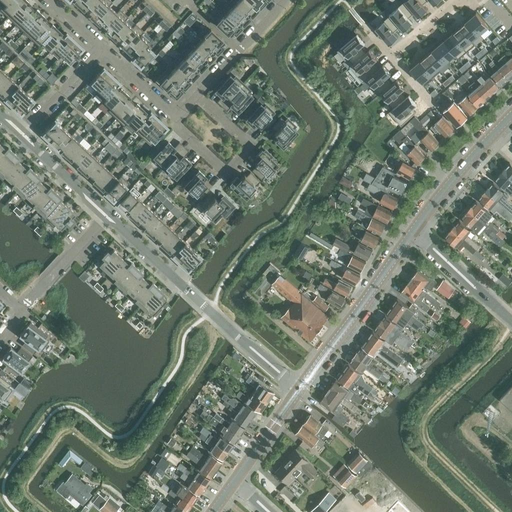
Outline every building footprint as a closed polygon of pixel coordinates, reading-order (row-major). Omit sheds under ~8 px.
[(0,9),(0,10),(9,0),(0,0),(0,4),(2,7),(0,9)] [(9,0),(0,10),(8,17),(24,0),(9,0)] [(24,0),(8,17),(16,25),(32,7),(29,4),(29,3),(26,0),(24,0)] [(84,9),(88,12),(98,0),(84,0),(79,5),(83,10),(84,9)] [(91,16),(95,20),(112,2),(109,0),(98,0),(88,12),(91,15),(91,16)] [(245,0),(230,0),(230,1),(249,19),(247,17),(250,14),(251,16),(257,10),(245,0)] [(245,0),(257,10),(256,9),(258,6),(260,7),(265,1),(263,0),(245,0)] [(403,0),(405,1),(390,14),(404,30),(413,23),(409,18),(415,13),(418,17),(404,0),(403,0)] [(430,0),(404,0),(418,17),(427,9),(423,4),(428,0),(429,0),(434,5),(434,4),(430,0)] [(230,1),(222,10),(240,28),(241,27),(239,26),(242,23),(243,24),(249,19),(230,1)] [(100,23),(104,27),(120,9),(116,13),(109,6),(112,2),(95,20),(99,24),(100,23)] [(16,25),(24,32),(41,14),(36,10),(36,11),(32,7),(16,25)] [(106,31),(111,35),(128,17),(120,9),(104,27),(107,30),(106,31)] [(222,10),(213,19),(230,35),(234,32),(235,33),(240,28),(222,10)] [(476,12),(468,20),(480,34),(489,27),(476,12)] [(24,32),(32,39),(48,22),(44,19),(45,18),(41,14),(24,32)] [(390,15),(375,28),(389,44),(398,36),(394,32),(400,27),(403,31),(404,30),(390,14),(389,14),(390,15)] [(116,38),(119,41),(136,24),(135,24),(132,27),(125,20),(128,17),(111,35),(115,39),(116,38)] [(468,20),(459,27),(475,45),(475,44),(472,41),(480,34),(468,20)] [(32,39),(40,47),(57,28),(52,24),(51,25),(48,22),(32,39)] [(122,46),(126,50),(143,31),(136,24),(119,41),(123,45),(122,46)] [(459,27),(451,34),(467,52),(475,45),(459,27)] [(50,51),(67,33),(66,33),(63,36),(60,33),(61,33),(57,28),(40,47),(43,44),(50,50),(50,51)] [(199,34),(198,35),(217,52),(222,47),(221,46),(224,42),(210,29),(202,38),(199,34)] [(132,59),(132,60),(148,42),(141,35),(144,32),(143,31),(126,50),(131,54),(132,53),(135,56),(132,59)] [(50,51),(58,59),(75,41),(67,33),(50,51)] [(357,34),(337,51),(345,60),(349,57),(354,63),(349,67),(350,67),(370,50),(369,50),(365,53),(360,47),(365,43),(357,34)] [(451,34),(443,41),(458,59),(467,52),(451,34)] [(198,35),(190,44),(209,61),(214,56),(213,54),(215,51),(217,53),(217,52),(198,35)] [(58,59),(62,55),(69,63),(75,57),(76,58),(80,53),(79,53),(83,48),(75,41),(58,59)] [(443,41),(435,48),(447,62),(455,55),(458,59),(443,41)] [(2,42),(0,44),(0,46),(5,51),(8,48),(2,42)] [(148,42),(132,60),(140,67),(154,53),(146,46),(148,43),(148,42)] [(190,44),(182,52),(201,70),(206,64),(205,63),(207,60),(209,61),(190,44)] [(435,48),(426,55),(440,71),(441,71),(439,69),(447,62),(435,48)] [(370,50),(350,67),(363,82),(383,65),(383,64),(378,69),(373,63),(377,59),(370,50)] [(182,52),(174,61),(193,79),(198,73),(196,72),(199,69),(200,70),(201,70),(182,52)] [(504,54),(501,57),(511,68),(511,56),(509,59),(504,54)] [(426,55),(418,62),(433,79),(433,78),(440,71),(426,55)] [(511,68),(501,57),(498,60),(503,65),(499,68),(509,80),(511,77),(511,68)] [(166,70),(184,87),(190,82),(188,81),(191,78),(192,79),(193,79),(174,61),(173,61),(177,65),(169,73),(166,70)] [(492,61),(489,63),(495,71),(491,75),(501,86),(501,87),(509,80),(499,68),(492,61)] [(418,62),(410,69),(424,86),(433,79),(418,62)] [(25,63),(21,67),(25,71),(29,67),(25,63)] [(383,65),(363,82),(363,83),(367,79),(380,94),(397,79),(391,83),(386,78),(391,74),(383,65)] [(95,93),(112,75),(103,68),(100,72),(99,71),(95,75),(96,76),(90,82),(98,89),(95,93)] [(184,87),(166,70),(157,79),(166,87),(165,88),(169,92),(170,91),(176,97),(181,91),(180,89),(183,87),(184,88),(184,87)] [(0,88),(10,78),(2,71),(0,73),(0,88)] [(112,75),(95,93),(103,101),(120,83),(112,75)] [(458,79),(457,79),(461,84),(466,80),(462,75),(458,79)] [(481,75),(478,78),(482,83),(492,94),(500,87),(489,76),(485,80),(481,75)] [(217,102),(221,106),(243,84),(242,83),(235,77),(234,79),(230,76),(224,82),(222,81),(216,87),(218,89),(216,91),(222,96),(217,102)] [(4,99),(5,100),(18,86),(10,78),(0,88),(0,93),(2,95),(3,94),(6,97),(4,99)] [(397,79),(380,94),(381,93),(393,108),(389,112),(409,95),(405,98),(400,92),(405,88),(397,79)] [(474,82),(471,84),(475,89),(485,100),(492,94),(482,83),(478,86),(474,82)] [(120,83),(103,101),(104,100),(111,107),(108,111),(125,93),(121,89),(120,90),(117,87),(120,83)] [(243,84),(221,106),(226,111),(232,105),(238,111),(239,109),(241,110),(247,104),(245,103),(251,96),(248,92),(250,90),(243,84)] [(471,84),(468,87),(472,92),(468,95),(478,107),(485,100),(475,89),(471,84)] [(5,100),(12,107),(26,93),(18,86),(5,100)] [(442,106),(451,98),(445,91),(436,99),(442,106)] [(26,93),(12,107),(21,115),(24,111),(25,112),(29,107),(34,101),(26,93)] [(125,93),(108,111),(116,118),(132,101),(129,98),(129,97),(125,93)] [(261,95),(257,99),(262,103),(266,100),(261,95)] [(409,95),(389,112),(401,126),(416,112),(412,108),(417,104),(409,95)] [(464,98),(458,103),(467,113),(468,114),(469,115),(471,113),(478,107),(467,95),(464,98)] [(132,101),(116,118),(124,126),(141,107),(137,103),(136,104),(132,101)] [(454,102),(444,111),(449,117),(457,125),(467,117),(454,102)] [(260,104),(254,111),(253,109),(247,116),(248,117),(246,119),(253,125),(256,122),(260,127),(262,125),(267,129),(276,119),(271,115),(273,112),(266,106),(264,108),(260,104)] [(141,107),(124,126),(127,123),(135,129),(134,130),(151,112),(148,115),(144,112),(145,112),(141,107)] [(430,111),(420,121),(424,125),(435,115),(430,111)] [(151,112),(134,130),(142,138),(159,120),(151,112)] [(415,116),(410,121),(424,135),(420,139),(431,150),(439,142),(415,116)] [(443,116),(431,127),(436,133),(439,130),(445,136),(454,128),(443,116)] [(274,133),(279,137),(276,140),(283,147),(284,145),(286,146),(292,140),(290,138),(297,132),(293,128),(295,126),(287,119),(286,121),(285,121),(285,122),(280,117),(271,127),(276,131),(274,133)] [(41,134),(50,142),(63,128),(55,120),(49,126),(48,125),(44,129),(45,130),(41,134)] [(159,120),(142,138),(151,145),(159,136),(160,136),(164,132),(163,131),(167,127),(159,120)] [(50,142),(57,149),(71,135),(63,128),(50,142)] [(400,129),(393,136),(399,143),(402,140),(407,136),(400,129)] [(62,151),(67,155),(79,142),(71,135),(57,149),(58,150),(60,147),(63,151),(62,151)] [(407,136),(402,140),(411,149),(415,145),(407,136)] [(72,159),(75,162),(87,150),(79,142),(67,155),(71,159),(72,159)] [(105,146),(104,147),(112,155),(114,152),(117,149),(109,142),(105,146)] [(162,169),(163,169),(184,146),(179,142),(174,147),(168,142),(166,144),(165,143),(159,149),(160,150),(154,157),(158,160),(156,162),(163,169),(162,169)] [(0,167),(13,153),(8,148),(6,150),(1,145),(0,146),(0,167)] [(411,149),(407,153),(417,164),(425,156),(415,145),(411,149)] [(184,146),(163,169),(170,176),(172,174),(176,177),(182,170),(183,172),(189,166),(188,164),(190,162),(184,157),(189,151),(184,146)] [(78,166),(82,170),(95,157),(87,150),(75,162),(79,165),(78,166)] [(252,170),(261,179),(266,175),(277,164),(270,158),(271,156),(265,151),(264,152),(262,150),(255,157),(258,160),(254,164),(256,166),(252,170)] [(5,182),(5,183),(22,164),(17,160),(19,158),(13,153),(0,167),(0,172),(2,175),(0,177),(5,182)] [(394,156),(390,163),(393,165),(395,163),(398,158),(394,156)] [(87,173),(91,177),(102,165),(95,157),(82,170),(87,174),(87,173)] [(145,158),(138,166),(142,170),(149,163),(145,158)] [(398,158),(395,163),(400,166),(397,172),(409,179),(415,169),(403,161),(398,158)] [(511,164),(510,163),(502,171),(511,179),(511,164)] [(13,185),(18,190),(34,173),(29,168),(27,169),(22,164),(5,183),(6,183),(11,187),(13,185)] [(94,181),(98,185),(110,172),(102,165),(91,177),(95,180),(94,181)] [(383,166),(375,177),(371,184),(385,191),(388,193),(391,188),(399,192),(400,191),(402,192),(407,183),(407,182),(394,175),(395,173),(383,166)] [(205,186),(207,184),(202,180),(205,177),(198,170),(197,172),(195,171),(189,177),(191,179),(184,185),(196,196),(196,195),(201,200),(210,190),(205,186)] [(511,179),(502,171),(495,179),(506,189),(510,185),(511,186),(511,179)] [(104,193),(105,194),(121,176),(121,175),(118,179),(110,172),(98,185),(102,189),(103,188),(106,191),(104,193)] [(256,186),(260,181),(250,172),(246,177),(244,175),(240,179),(237,177),(231,183),(233,185),(231,187),(238,193),(239,191),(246,197),(256,186)] [(26,202),(43,184),(38,179),(40,177),(34,173),(18,190),(23,195),(21,197),(26,202)] [(380,202),(393,209),(393,207),(395,207),(396,205),(396,203),(398,198),(385,192),(385,191),(371,184),(375,177),(367,173),(363,179),(370,183),(367,189),(382,197),(380,202)] [(121,176),(105,194),(113,201),(130,183),(121,176)] [(511,206),(505,200),(509,196),(493,182),(485,190),(507,209),(511,213),(511,206)] [(34,205),(39,209),(55,192),(50,187),(48,189),(43,184),(26,202),(27,202),(32,207),(34,205)] [(116,204),(124,212),(138,197),(129,190),(116,204)] [(490,208),(492,205),(509,220),(511,215),(511,213),(507,209),(485,190),(478,198),(490,208)] [(47,222),(64,204),(59,199),(61,197),(55,192),(39,209),(45,214),(42,217),(47,221),(47,222)] [(340,197),(349,202),(352,198),(342,192),(340,197)] [(208,195),(199,204),(203,209),(214,220),(220,213),(224,216),(230,209),(231,210),(234,207),(224,196),(219,201),(214,197),(213,199),(208,195)] [(367,207),(367,206),(371,201),(363,196),(359,202),(367,207)] [(129,214),(133,218),(145,205),(138,197),(124,212),(126,210),(130,213),(129,214)] [(367,206),(375,210),(373,216),(387,223),(392,212),(378,205),(371,201),(367,206)] [(469,209),(489,227),(495,232),(496,233),(499,230),(498,228),(492,223),(488,219),(492,215),(487,211),(476,201),(471,207),(469,209)] [(75,214),(64,204),(47,222),(48,222),(53,227),(55,224),(61,229),(67,223),(69,225),(74,220),(71,218),(75,214)] [(138,221),(142,224),(153,212),(145,205),(133,218),(138,222),(138,221)] [(174,205),(170,211),(173,214),(178,209),(174,205)] [(485,231),(488,227),(489,227),(469,209),(461,218),(477,231),(481,227),(485,231)] [(366,220),(370,222),(367,228),(380,235),(381,233),(382,232),(383,230),(383,229),(385,224),(357,210),(354,216),(363,221),(364,221),(366,220)] [(145,229),(149,233),(161,219),(153,212),(142,224),(145,228),(145,229)] [(161,219),(149,233),(153,237),(154,236),(158,239),(169,227),(161,219)] [(190,220),(185,225),(189,229),(194,224),(190,220)] [(459,220),(452,228),(476,250),(480,246),(467,235),(471,230),(459,220)] [(160,243),(165,247),(177,234),(169,227),(158,239),(161,242),(160,243)] [(361,227),(359,232),(364,235),(361,241),(374,248),(380,237),(361,227)] [(496,233),(489,227),(485,231),(493,237),(496,233)] [(476,250),(452,228),(445,237),(460,250),(464,246),(480,260),(483,256),(479,252),(476,250)] [(499,230),(496,233),(502,239),(506,235),(499,230)] [(311,232),(309,236),(332,249),(334,245),(333,244),(311,232)] [(171,256),(185,242),(177,234),(165,247),(169,251),(170,250),(173,254),(171,256)] [(334,245),(341,248),(347,252),(351,246),(336,237),(333,244),(334,245)] [(171,256),(179,263),(193,249),(185,242),(171,256)] [(354,253),(367,260),(369,255),(371,255),(372,252),(371,251),(372,249),(359,242),(354,253)] [(301,243),(294,254),(302,259),(309,247),(301,243)] [(366,262),(366,261),(347,252),(341,248),(339,252),(338,253),(338,254),(345,257),(342,263),(348,265),(360,272),(361,270),(363,270),(364,268),(364,266),(364,264),(365,262),(366,262)] [(193,249),(179,263),(188,271),(191,267),(192,268),(196,263),(195,263),(201,257),(193,249)] [(107,277),(107,278),(124,260),(113,250),(109,254),(107,251),(103,256),(105,258),(99,265),(104,270),(102,273),(107,277)] [(329,264),(338,269),(341,264),(332,259),(329,264)] [(115,280),(120,285),(136,268),(131,263),(129,265),(124,260),(107,278),(112,283),(115,280)] [(347,267),(345,272),(341,278),(355,285),(360,274),(347,267)] [(128,297),(145,279),(140,274),(141,273),(136,268),(120,285),(125,290),(123,292),(128,297)] [(413,277),(426,286),(431,290),(437,282),(419,268),(413,277)] [(306,271),(303,276),(309,279),(312,274),(306,271)] [(508,286),(511,281),(511,279),(504,272),(499,278),(508,286)] [(292,299),(295,302),(291,307),(290,306),(281,317),(310,341),(324,325),(323,324),(329,317),(302,294),(301,294),(298,291),(299,290),(280,274),(272,284),(291,300),(292,299)] [(413,277),(407,284),(424,297),(438,307),(441,303),(423,290),(426,286),(413,277)] [(323,283),(334,288),(336,284),(325,278),(323,283)] [(136,300),(141,305),(157,287),(152,283),(150,284),(145,279),(128,297),(128,298),(133,302),(136,300)] [(336,284),(334,288),(347,295),(349,291),(351,291),(352,288),(352,287),(352,286),(339,279),(336,284)] [(439,287),(442,289),(440,291),(448,297),(454,289),(443,280),(439,287)] [(318,288),(330,294),(326,300),(339,307),(340,306),(342,306),(343,303),(343,302),(345,298),(321,283),(318,288)] [(424,297),(407,284),(402,292),(427,310),(430,306),(422,300),(424,297)] [(157,287),(141,305),(146,310),(144,312),(149,317),(153,314),(155,315),(160,309),(159,307),(166,299),(161,294),(162,292),(157,287)] [(450,297),(454,299),(459,291),(456,289),(450,297)] [(315,303),(325,311),(329,306),(319,298),(315,303)] [(392,306),(415,323),(419,327),(421,328),(424,324),(412,315),(415,311),(397,298),(392,306)] [(386,313),(399,322),(404,326),(407,322),(417,330),(419,327),(415,323),(392,306),(386,313)] [(385,314),(380,322),(411,345),(413,341),(409,338),(410,338),(400,331),(403,328),(385,314)] [(464,316),(458,322),(465,328),(471,322),(464,316)] [(20,335),(26,340),(22,345),(34,354),(38,349),(41,351),(49,341),(45,338),(48,335),(30,322),(28,325),(20,335)] [(411,345),(380,322),(374,329),(392,342),(394,339),(404,346),(408,349),(411,345)] [(373,331),(367,338),(400,363),(404,358),(383,343),(386,340),(373,331)] [(400,363),(367,338),(362,346),(375,355),(377,351),(397,367),(400,363)] [(1,361),(18,374),(20,371),(21,371),(29,361),(28,361),(32,356),(20,347),(17,352),(11,348),(3,358),(1,361)] [(361,347),(355,355),(382,374),(389,380),(388,379),(390,376),(384,371),(384,370),(371,360),(373,357),(361,347)] [(382,374),(355,355),(350,362),(362,371),(365,368),(379,378),(387,384),(389,380),(382,374)] [(343,371),(374,394),(376,395),(378,392),(365,382),(361,374),(361,373),(349,364),(348,365),(346,364),(344,367),(345,368),(343,371)] [(343,371),(341,374),(339,373),(337,376),(338,377),(337,378),(357,393),(360,389),(371,398),(374,394),(343,371)] [(246,381),(256,388),(259,383),(256,381),(257,380),(250,375),(247,379),(246,381)] [(0,398),(4,400),(12,390),(8,387),(11,384),(0,376),(0,398)] [(30,388),(33,383),(24,378),(21,383),(30,388)] [(336,380),(331,387),(348,400),(351,397),(359,403),(362,399),(336,380)] [(18,383),(14,388),(24,396),(28,390),(18,383)] [(256,388),(252,393),(267,402),(273,393),(259,383),(256,388)] [(511,385),(500,399),(511,410),(511,385)] [(331,387),(325,395),(338,404),(340,401),(356,412),(359,408),(348,400),(331,387)] [(238,396),(246,402),(249,398),(241,392),(238,396)] [(249,398),(246,402),(260,412),(267,402),(252,393),(249,398)] [(230,398),(229,398),(223,394),(221,398),(224,400),(251,419),(253,416),(254,417),(256,413),(255,413),(256,412),(244,403),(243,404),(234,398),(230,398)] [(338,404),(325,395),(320,402),(336,414),(332,418),(343,426),(343,428),(346,430),(349,426),(345,423),(349,418),(341,412),(344,408),(338,404)] [(251,419),(224,400),(222,404),(236,414),(233,418),(246,426),(247,425),(247,426),(250,422),(249,422),(251,419)] [(216,413),(213,417),(239,436),(241,433),(242,433),(245,430),(244,429),(245,428),(232,419),(229,423),(222,417),(216,413)] [(307,420),(303,424),(321,439),(329,429),(322,424),(311,414),(310,416),(308,416),(307,418),(307,420)] [(239,436),(213,417),(210,415),(207,419),(216,425),(217,425),(224,430),(221,434),(234,443),(235,442),(236,442),(238,439),(238,438),(239,436)] [(321,439),(303,424),(300,428),(298,429),(297,431),(296,432),(295,433),(312,447),(316,441),(322,447),(325,442),(321,439)] [(202,428),(200,432),(201,433),(207,437),(210,434),(202,428)] [(201,433),(198,437),(204,441),(207,437),(201,433)] [(207,437),(228,452),(230,449),(230,450),(233,446),(232,446),(233,445),(220,436),(218,439),(210,434),(207,437)] [(207,437),(204,441),(212,447),(210,450),(223,459),(223,458),(224,459),(227,455),(226,455),(228,452),(207,437)] [(171,438),(167,443),(171,446),(175,441),(171,438)] [(192,446),(189,451),(216,470),(222,462),(210,454),(207,457),(200,452),(200,451),(192,446)] [(165,448),(160,455),(165,459),(170,452),(165,448)] [(276,472),(288,484),(302,469),(311,477),(317,470),(308,462),(309,462),(295,449),(281,464),(282,465),(276,472)] [(58,463),(63,467),(71,457),(78,464),(82,460),(69,450),(58,463)] [(216,470),(189,451),(186,455),(193,461),(194,460),(202,465),(199,469),(211,478),(216,470)] [(347,463),(356,472),(368,460),(359,451),(347,463)] [(80,467),(90,475),(92,472),(91,470),(93,468),(84,461),(80,467)] [(176,466),(184,472),(188,467),(180,461),(176,466)] [(148,472),(153,476),(159,468),(154,464),(148,472)] [(346,487),(357,475),(348,467),(337,479),(346,487)] [(184,473),(205,487),(210,479),(198,471),(196,474),(187,468),(184,473)] [(205,487),(184,473),(182,477),(190,482),(187,486),(199,495),(205,487)] [(83,487),(74,479),(68,485),(65,482),(63,482),(58,488),(58,490),(67,498),(70,494),(83,505),(92,495),(87,490),(89,488),(85,485),(83,487)] [(160,487),(167,492),(169,488),(163,484),(160,487)] [(173,485),(171,489),(192,504),(198,496),(186,488),(183,492),(173,485)] [(192,504),(171,489),(168,493),(178,499),(175,503),(187,511),(192,504)] [(91,500),(104,511),(115,511),(118,510),(120,506),(109,497),(107,500),(98,492),(91,500)] [(329,492),(309,511),(324,511),(336,499),(329,492)] [(156,504),(160,507),(167,511),(183,511),(174,505),(171,509),(162,503),(150,494),(147,498),(156,504)] [(409,511),(397,500),(385,511),(409,511)]
